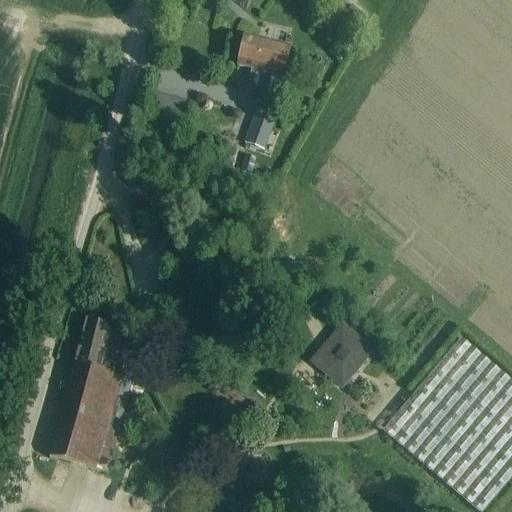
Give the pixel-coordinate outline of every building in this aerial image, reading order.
[(351,6),(345,14),(359,25),(365,17),(351,6)] [(284,77),(291,47),(246,36),(238,66),(284,77)] [(255,112),(244,143),(264,151),(276,120),(255,112)] [(226,155),(224,162),(233,165),(235,157),(226,155)] [(243,162),(241,170),(252,173),(254,166),(243,162)] [(50,458),(91,469),(106,474),(113,451),(117,436),(126,404),(139,408),(146,384),(132,380),(132,379),(106,373),(112,351),(117,352),(122,334),(117,333),(118,330),(87,321),(80,345),(77,347),(75,355),(77,359),(50,458)] [(332,335),(309,362),(341,390),(365,363),(375,351),(343,323),(332,335)] [(480,511),(484,511),(506,486),(511,478),(511,381),(461,339),(384,431),(480,511)] [(141,466),(143,459),(136,457),(134,464),(141,466)]
